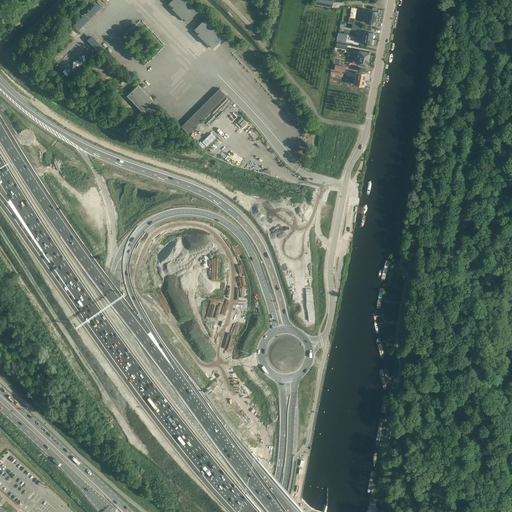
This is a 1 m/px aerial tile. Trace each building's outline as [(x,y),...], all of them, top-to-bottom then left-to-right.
[(198,12),(186,0),(171,0),(169,3),(187,22),(198,12)] [(91,17),(101,7),(97,2),(86,13),(91,17)] [(377,12),(368,10),(366,23),(375,25),(377,12)] [(80,28),(90,18),(85,13),(75,24),(80,28)] [(225,40),(205,19),(194,29),(214,50),(225,40)] [(88,39),(98,50),(102,45),(93,35),(88,39)] [(369,53),(359,51),(358,57),(368,59),(369,53)] [(368,59),(358,57),(357,64),(367,66),(368,59)] [(153,100),(138,85),(127,96),(142,111),(153,100)] [(219,88),(181,126),(188,133),(226,95),(219,88)] [(216,138),(211,133),(202,142),(206,147),(216,138)] [(212,257),(221,254),(216,240),(209,242),(209,240),(203,242),(204,246),(206,245),(208,248),(207,249),(209,254),(210,258),(212,257)] [(204,281),(200,282),(201,289),(204,288),(204,289),(208,288),(208,286),(211,285),(210,282),(208,275),(203,276),(204,281)] [(165,299),(174,314),(178,311),(180,314),(181,314),(175,304),(174,305),(169,297),(167,298),(165,299)] [(220,328),(225,328),(225,324),(229,325),(229,319),(221,319),(220,328)] [(203,322),(200,323),(210,344),(213,343),(203,322)] [(379,354),(384,353),(379,332),(374,333),(379,354)] [(386,386),(391,385),(388,366),(383,367),(386,386)] [(378,368),(382,389),(387,388),(386,386),(383,367),(378,368)] [(253,380),(260,377),(255,369),(248,373),(253,380)] [(238,394),(244,390),(243,389),(246,386),(234,370),(229,374),(230,376),(227,379),(238,394)] [(390,394),(383,393),(379,415),(386,416),(390,394)] [(269,394),(267,424),(275,425),(275,423),(277,423),(279,396),(272,395),(272,394),(269,394)] [(371,466),(376,467),(380,445),(375,444),(371,466)] [(365,492),(370,493),(375,469),(370,468),(365,492)]
